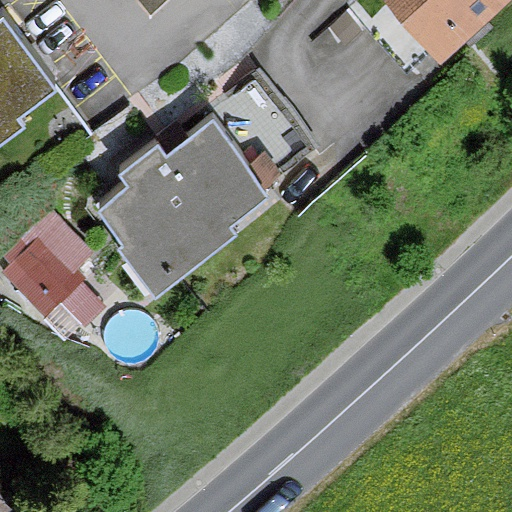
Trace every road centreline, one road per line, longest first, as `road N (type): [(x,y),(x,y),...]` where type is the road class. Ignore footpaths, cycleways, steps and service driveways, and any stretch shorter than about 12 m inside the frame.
road 1 (primary): [(212,511),(422,331),(511,241)]
road 2 (residential): [(237,0),(149,79),(75,0)]
